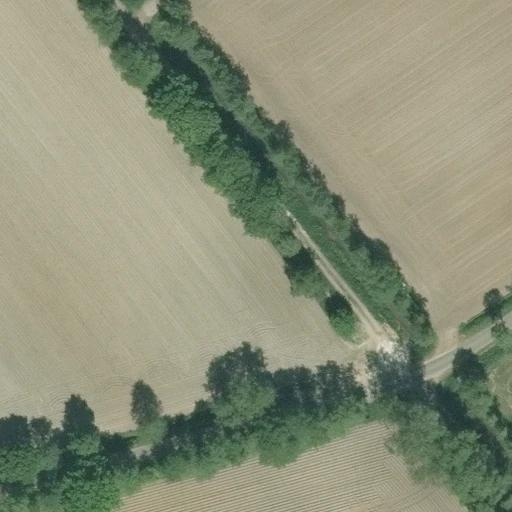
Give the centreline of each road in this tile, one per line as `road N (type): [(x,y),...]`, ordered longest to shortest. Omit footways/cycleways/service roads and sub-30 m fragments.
road 1 (track): [(511,506),(108,0)]
road 2 (unclassified): [(0,493),(410,379),(511,317)]
